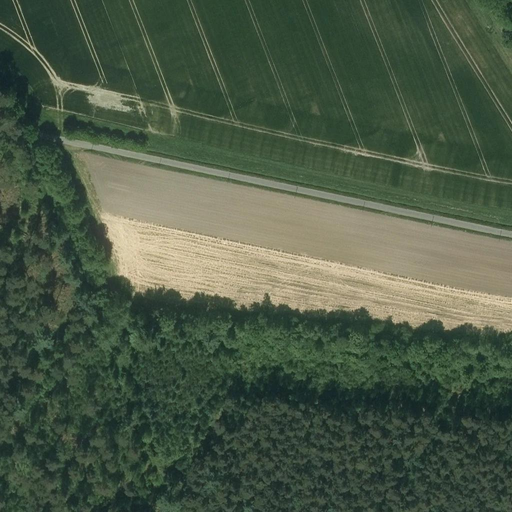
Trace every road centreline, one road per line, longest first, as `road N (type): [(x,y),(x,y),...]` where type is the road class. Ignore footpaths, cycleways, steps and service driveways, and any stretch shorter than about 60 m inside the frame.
road 1 (unclassified): [(0,127),(511,239)]
road 2 (track): [(30,138),(179,511)]
